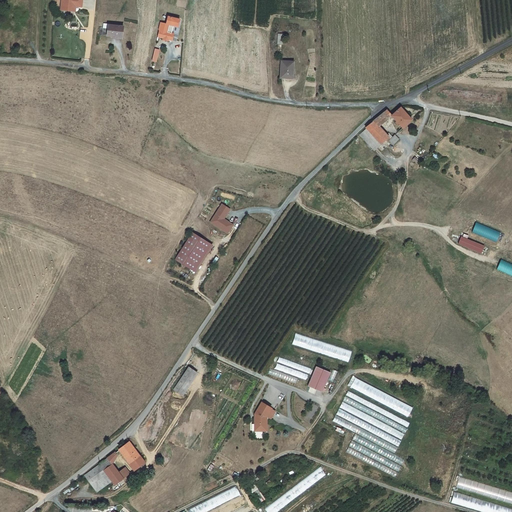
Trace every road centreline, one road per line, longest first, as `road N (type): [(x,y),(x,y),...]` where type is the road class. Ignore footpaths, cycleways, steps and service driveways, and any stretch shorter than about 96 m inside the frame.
road 1 (unclassified): [(47,497),(135,425),(277,213),(379,108)]
road 2 (unclassified): [(0,60),(189,82),(275,102),(379,108)]
road 3 (track): [(294,192),(323,216),(368,232),(410,222),(482,260)]
road 4 (track): [(324,403),(295,451),(174,511)]
road 5 (track): [(295,451),(436,501)]
road 6 (unclassified): [(407,99),(511,40)]
